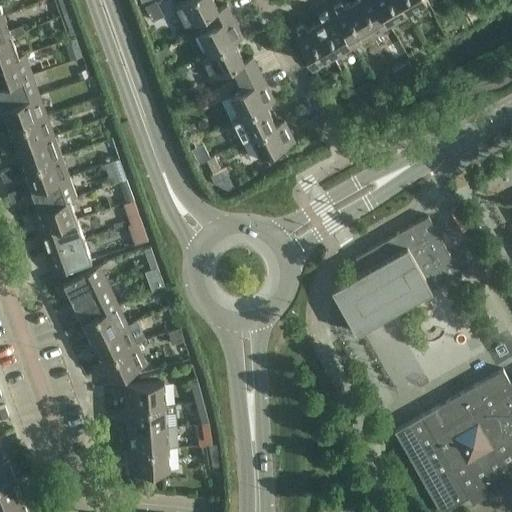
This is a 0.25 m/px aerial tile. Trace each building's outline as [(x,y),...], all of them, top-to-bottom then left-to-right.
[(62,0),(54,0),(60,15),(67,13),(62,0)] [(183,26),(192,21),(197,31),(210,24),(211,25),(232,15),(226,3),(217,8),(213,0),(182,0),(173,5),(183,26)] [(341,0),(330,6),(350,40),(369,29),(352,1),(344,5),(341,0)] [(353,0),(352,1),(369,29),(388,19),(376,0),(353,0)] [(376,0),(388,19),(407,8),(402,0),(376,0)] [(321,18),(314,22),(331,51),(350,40),(330,6),(318,13),(321,18)] [(67,13),(60,15),(67,35),(74,32),(67,13)] [(3,15),(0,16),(0,39),(11,36),(25,30),(23,24),(8,29),(3,15)] [(210,24),(197,31),(207,51),(208,52),(233,39),(234,40),(242,36),(232,15),(211,25),(210,24)] [(331,51),(314,22),(307,27),(304,22),(292,28),(311,62),(331,51)] [(11,36),(0,39),(0,62),(18,57),(18,56),(24,53),(24,52),(18,55),(11,36)] [(207,51),(208,52),(199,56),(209,77),(231,67),(236,78),(258,67),(252,55),(243,60),(234,41),(242,36),(234,40),(233,39),(208,52),(207,51)] [(166,65),(174,62),(169,47),(160,50),(166,65)] [(0,62),(0,85),(32,74),(24,53),(18,56),(18,57),(0,62)] [(258,67),(236,78),(242,88),(230,95),(239,115),(240,114),(241,116),(265,103),(266,104),(274,99),(258,67)] [(32,74),(0,85),(0,104),(1,107),(39,94),(32,74)] [(39,94),(1,107),(8,128),(46,114),(39,94)] [(240,114),(239,115),(240,115),(231,120),(241,141),(250,137),(251,136),(251,135),(276,123),(275,123),(265,104),(266,104),(265,103),(241,116),(240,114)] [(46,114),(8,128),(15,148),(54,134),(46,114)] [(251,136),(250,137),(261,157),(294,140),(284,119),(275,123),(276,123),(251,135),(251,136)] [(54,134),(15,148),(23,168),(61,155),(54,134)] [(203,142),(195,146),(202,161),(206,159),(206,158),(214,155),(214,154),(210,156),(203,142)] [(61,155),(23,168),(30,189),(68,175),(61,155)] [(214,155),(206,158),(206,159),(213,173),(221,169),(214,155)] [(112,159),(120,181),(126,179),(119,157),(112,159)] [(13,178),(12,172),(10,167),(0,171),(4,181),(13,178)] [(68,175),(30,189),(37,209),(31,211),(31,212),(37,209),(38,210),(68,199),(69,200),(70,200),(69,198),(76,196),(68,175)] [(126,179),(120,181),(127,201),(123,202),(123,203),(134,199),(126,179)] [(7,191),(9,196),(11,201),(21,198),(17,188),(7,191)] [(37,209),(31,212),(39,233),(77,219),(70,200),(69,200),(68,199),(38,210),(37,209)] [(134,199),(123,203),(130,223),(141,219),(134,199)] [(430,287),(459,271),(428,214),(354,255),(362,270),(354,275),(354,274),(331,287),(356,332),(431,289),(430,287)] [(77,219),(39,233),(46,253),(84,239),(77,219)] [(141,219),(130,223),(127,224),(134,244),(148,239),(141,219)] [(84,239),(46,253),(53,273),(91,260),(84,239)] [(157,266),(149,245),(143,247),(150,268),(157,266)] [(62,282),(72,302),(109,285),(99,265),(62,282)] [(150,268),(145,269),(152,290),(163,286),(163,287),(165,286),(165,285),(164,285),(157,266),(150,268)] [(165,286),(163,287),(170,307),(177,305),(170,283),(165,285),(165,286)] [(109,285),(72,302),(82,322),(118,305),(109,285)] [(118,305),(82,322),(91,341),(127,324),(118,305)] [(177,305),(170,307),(177,327),(178,326),(179,328),(179,327),(185,325),(177,305)] [(127,324),(91,341),(100,360),(137,343),(127,324)] [(178,326),(177,327),(172,328),(167,330),(171,343),(183,339),(179,327),(179,328),(178,326)] [(137,343),(100,360),(110,381),(146,363),(137,343)] [(503,368),(393,429),(394,430),(395,430),(409,455),(409,456),(409,457),(410,457),(425,482),(424,483),(425,484),(425,483),(440,509),(439,509),(440,511),(467,496),(471,503),(511,479),(511,380),(511,381),(503,368)] [(191,381),(196,402),(203,400),(197,379),(191,381)] [(123,384),(124,406),(165,404),(163,381),(123,384)] [(203,400),(196,402),(201,422),(201,423),(208,422),(208,420),(203,400)] [(165,404),(124,406),(126,428),(166,425),(165,404)] [(208,422),(201,423),(205,444),(212,443),(208,422)] [(166,425),(126,428),(127,449),(168,447),(166,425)] [(0,457),(11,454),(4,433),(0,434),(0,457)] [(212,443),(205,444),(208,464),(215,463),(219,463),(216,442),(212,443)] [(168,447),(127,449),(129,471),(169,468),(168,447)] [(11,454),(0,457),(0,481),(19,475),(11,454)] [(19,475),(0,481),(0,504),(26,495),(19,475)] [(32,511),(26,495),(0,504),(0,511),(32,511)]
